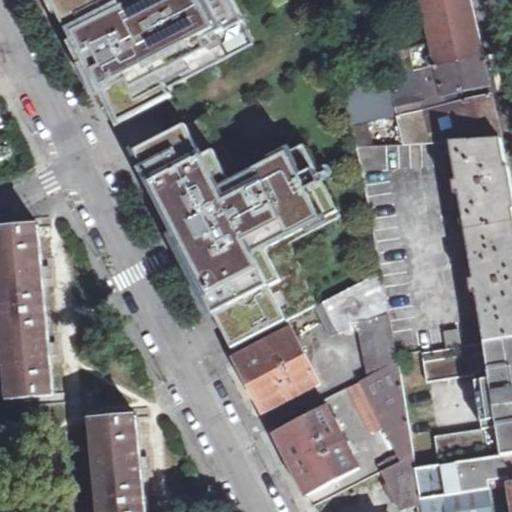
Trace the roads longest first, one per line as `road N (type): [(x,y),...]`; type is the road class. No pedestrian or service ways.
road 1 (residential): [(83,166),(266,511)]
road 2 (residential): [(0,8),(83,166)]
